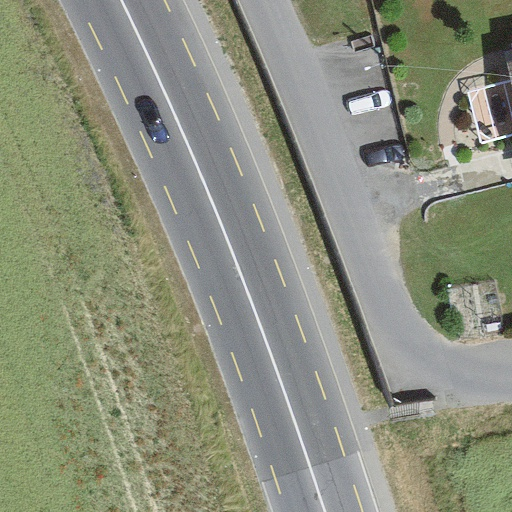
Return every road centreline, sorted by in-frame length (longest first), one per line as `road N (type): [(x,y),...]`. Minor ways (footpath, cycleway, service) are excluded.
road 1 (secondary): [(125,0),(337,511)]
road 2 (residential): [(263,0),(403,345),(465,387),(511,379)]
